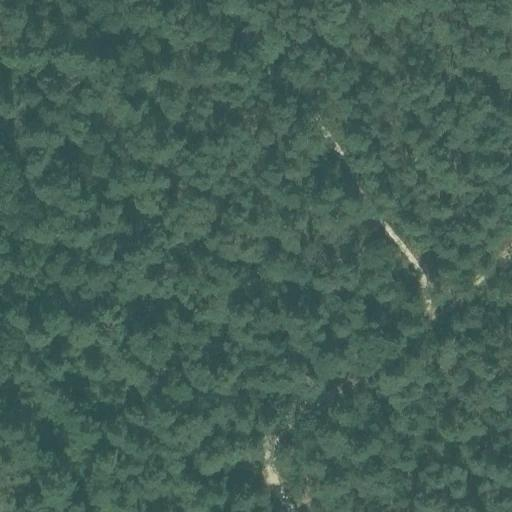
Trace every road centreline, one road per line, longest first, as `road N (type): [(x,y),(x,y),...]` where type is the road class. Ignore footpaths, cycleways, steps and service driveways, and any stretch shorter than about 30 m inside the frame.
road 1 (track): [(511,249),(441,312),(268,435),(261,460),(293,511)]
road 2 (track): [(215,0),(308,105),(441,312)]
